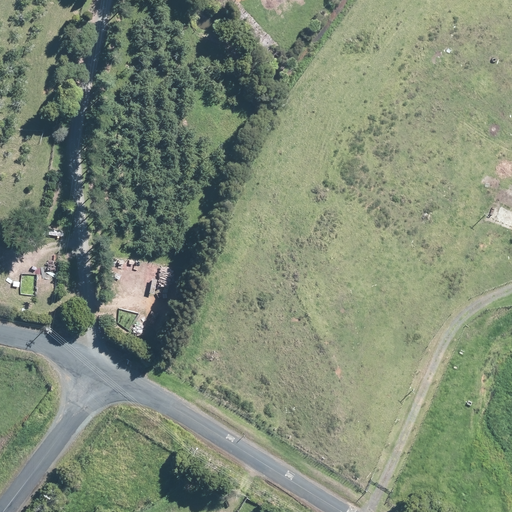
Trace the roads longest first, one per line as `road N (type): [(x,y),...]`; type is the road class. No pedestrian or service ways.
road 1 (unknown): [(103,375),(73,117),(100,0)]
road 2 (unclassified): [(337,511),(103,375)]
road 3 (unclassified): [(103,375),(1,511)]
